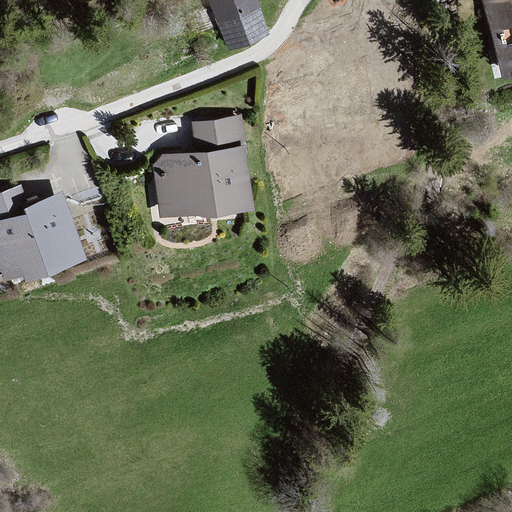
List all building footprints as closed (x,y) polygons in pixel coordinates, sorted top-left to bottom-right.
[(253,0),(202,0),(221,53),(267,36),(253,0)] [(511,0),(479,0),(495,74),(511,70),(511,0)] [(278,86),(288,129),(367,110),(357,67),(278,86)] [(147,159),(153,220),(246,211),(238,119),(188,123),(190,155),(147,159)] [(56,174),(0,189),(0,283),(80,261),(56,174)]
